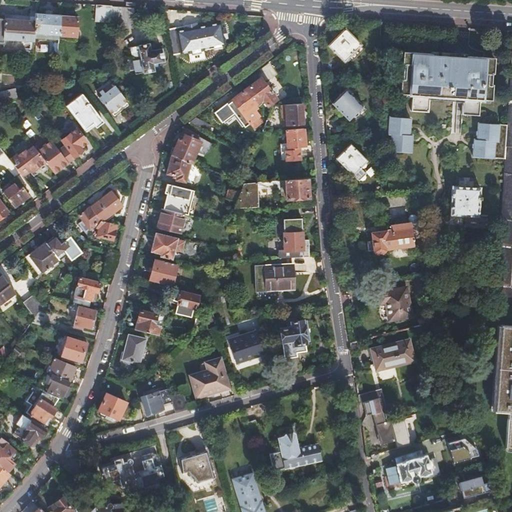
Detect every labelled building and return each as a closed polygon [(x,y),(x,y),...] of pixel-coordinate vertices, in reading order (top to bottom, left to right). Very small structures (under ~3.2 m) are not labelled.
[(112,5),(96,4),(95,20),(111,22),(112,5)] [(114,6),(112,22),(133,23),(134,8),(114,6)] [(35,16),(34,33),(59,35),(60,15),(60,14),(35,12),(35,16)] [(0,19),(0,41),(4,42),(4,39),(33,40),(34,33),(35,16),(5,15),(5,19),(0,19)] [(60,15),(59,35),(76,36),(78,16),(67,16),(63,15),(60,15)] [(184,26),(168,28),(171,50),(172,54),(188,51),(188,52),(203,49),(203,48),(211,46),(211,47),(222,45),(222,44),(225,44),(223,38),(225,38),(223,27),(221,27),(220,22),(207,24),(207,21),(198,23),(198,25),(184,27),(184,26)] [(345,30),(328,46),(343,62),(360,45),(345,30)] [(130,47),(132,58),(133,68),(134,73),(153,70),(152,63),(164,61),(162,49),(150,51),(149,44),(130,47)] [(491,101),(494,58),(402,52),(401,68),(402,68),(402,79),(401,79),(400,94),(401,95),(412,95),(411,99),(411,111),(427,112),(428,99),(428,96),(437,96),(454,97),(462,98),(462,101),(461,114),(478,116),(479,103),(479,100),(490,100),(491,101)] [(133,68),(132,58),(126,59),(125,61),(126,68),(129,69),(133,68)] [(511,63),(509,125),(507,159),(499,303),(511,304),(511,289),(510,288),(511,258),(511,63)] [(260,101),(261,102),(264,100),(268,105),(277,98),(260,76),(248,84),(260,101)] [(112,82),(109,84),(98,92),(114,115),(128,105),(112,82)] [(240,90),(254,109),(257,107),(255,105),(260,101),(248,84),(240,90)] [(0,91),(0,100),(0,101),(18,96),(15,88),(0,91)] [(247,120),(257,113),(254,109),(240,90),(230,98),(247,120)] [(38,91),(29,93),(27,93),(34,102),(41,97),(38,91)] [(76,119),(84,129),(92,122),(94,124),(96,126),(102,121),(81,92),(65,104),(73,114),(76,119)] [(346,92),(332,107),(348,122),(362,108),(346,92)] [(302,104),(283,105),(284,126),(303,125),(302,104)] [(390,152),(411,153),(412,136),(409,135),(410,119),(389,117),(388,135),(391,135),(390,152)] [(84,129),(85,130),(94,124),(92,122),(84,129)] [(473,157),(507,159),(509,125),(478,123),(477,140),(474,140),(473,157)] [(74,157),(75,156),(80,152),(82,150),(79,147),(77,144),(84,139),(75,126),(61,138),(74,157)] [(287,155),(301,154),(300,147),(306,147),(305,129),(288,130),(289,148),(290,148),(290,152),(286,152),(287,155)] [(190,163),(191,163),(199,142),(184,136),(182,141),(177,139),(175,147),(173,147),(170,155),(171,155),(190,163)] [(44,160),(54,173),(74,158),(63,144),(57,148),(50,138),(36,149),(44,160)] [(86,142),(84,139),(77,144),(79,147),(86,142)] [(34,168),(44,160),(36,149),(33,145),(28,149),(27,149),(26,150),(25,151),(24,151),(23,152),(22,153),(21,153),(20,154),(18,155),(16,155),(15,156),(14,156),(13,157),(12,157),(11,158),(10,159),(9,159),(21,175),(30,169),(30,165),(32,165),(33,166),(34,168)] [(255,146),(251,157),(265,157),(264,145),(255,146)] [(336,163),(353,178),(359,172),(367,163),(350,148),(336,163)] [(188,173),(190,163),(171,155),(167,172),(174,174),(177,175),(176,178),(186,180),(188,173)] [(359,172),(353,178),(359,184),(365,178),(359,172)] [(194,174),(188,173),(186,180),(192,182),(194,174)] [(239,193),(236,202),(234,207),(258,206),(257,188),(268,187),(268,189),(280,188),(281,200),(308,198),(306,178),(242,183),(242,184),(239,193)] [(452,182),(450,210),(478,212),(479,196),(482,196),(482,192),(479,192),(480,183),(452,182)] [(14,183),(3,192),(14,207),(29,196),(21,185),(18,188),(14,183)] [(185,214),(187,214),(193,190),(169,184),(167,192),(163,208),(185,214)] [(111,190),(90,205),(102,220),(122,204),(117,198),(119,197),(119,194),(115,190),(113,189),(111,191),(111,190)] [(224,198),(228,199),(236,202),(239,193),(234,191),(230,190),(229,193),(226,192),(224,198)] [(102,220),(90,205),(79,214),(90,228),(101,220),(102,220)] [(181,231),(185,214),(163,208),(162,208),(158,225),(181,231)] [(280,250),(281,258),(291,257),(312,256),(311,240),(304,240),(303,218),(285,220),(286,250),(280,250)] [(101,220),(90,228),(93,232),(96,227),(101,220)] [(116,223),(101,220),(96,227),(99,227),(97,235),(113,239),(113,237),(115,238),(116,231),(115,231),(116,223)] [(370,240),(366,241),(367,251),(372,250),(372,252),(374,254),(383,253),(384,251),(384,249),(411,244),(408,223),(381,227),(382,231),(369,233),(370,240)] [(236,226),(227,224),(226,231),(236,233),(236,226)] [(182,249),(184,238),(156,231),(152,249),(161,251),(161,254),(170,256),(172,247),(182,249)] [(46,244),(55,256),(65,249),(72,260),(84,251),(72,234),(61,242),(56,235),(54,237),(54,236),(46,241),(47,242),(46,244)] [(97,245),(110,248),(112,242),(98,239),(97,245)] [(55,268),(61,264),(55,256),(46,244),(25,258),(38,275),(52,264),(55,268)] [(281,258),(264,259),(264,267),(291,265),(291,257),(281,258)] [(160,283),(171,286),(177,264),(155,259),(150,278),(160,281),(160,283)] [(291,265),(264,267),(266,292),(293,291),(291,265)] [(266,292),(264,267),(254,268),(256,293),(266,292)] [(2,275),(0,276),(0,301),(14,292),(2,275)] [(99,281),(79,276),(75,290),(74,294),(73,300),(88,304),(90,298),(91,299),(93,290),(97,291),(99,281)] [(405,286),(377,293),(380,305),(385,304),(389,321),(412,316),(405,286)] [(33,291),(22,299),(33,315),(42,302),(33,291)] [(178,304),(176,313),(192,317),(194,308),(196,308),(199,295),(181,291),(180,294),(175,293),(174,300),(179,301),(178,304)] [(143,306),(159,310),(161,301),(145,298),(143,306)] [(79,305),(73,326),(88,329),(89,326),(91,327),(95,309),(79,305)] [(32,321),(47,325),(53,313),(40,306),(32,321)] [(134,329),(156,334),(159,322),(160,323),(162,315),(138,310),(134,329)] [(290,323),(286,324),(287,329),(279,330),(287,373),(299,371),(295,353),(305,351),(304,344),(305,344),(301,321),(290,323)] [(511,324),(497,324),(492,414),(507,415),(505,451),(511,451),(511,324)] [(255,328),(228,338),(236,362),(264,353),(255,328)] [(127,334),(122,355),(135,358),(134,362),(139,363),(145,338),(127,334)] [(64,344),(83,351),(86,341),(67,336),(64,344)] [(370,347),(373,361),(380,359),(383,367),(414,360),(408,338),(370,347)] [(83,351),(64,344),(61,355),(81,361),(83,351)] [(135,358),(122,355),(121,361),(134,364),(134,362),(135,358)] [(52,374),(69,381),(75,366),(56,359),(53,366),(55,366),(51,374),(52,374)] [(205,372),(190,376),(197,397),(228,387),(220,359),(202,364),(205,372)] [(380,359),(373,361),(375,369),(383,367),(380,359)] [(63,395),(69,381),(52,374),(49,382),(51,383),(48,389),(63,395)] [(53,406),(58,397),(32,384),(30,388),(32,390),(30,393),(38,398),(29,414),(43,422),(48,415),(51,416),(56,408),(53,406)] [(161,404),(172,401),(168,387),(140,397),(145,413),(147,413),(149,415),(152,414),(153,411),(162,408),(161,404)] [(380,407),(385,406),(382,390),(357,395),(358,402),(362,401),(378,398),(380,407)] [(26,412),(29,414),(38,398),(30,393),(26,401),(31,404),(26,412)] [(106,393),(98,410),(100,411),(100,414),(103,415),(105,413),(117,419),(126,401),(106,393)] [(409,445),(403,417),(391,420),(388,420),(385,406),(380,407),(378,398),(362,401),(365,415),(374,413),(376,424),(375,424),(379,444),(393,441),(394,448),(409,445)] [(46,429),(47,428),(32,419),(27,429),(22,426),(17,435),(33,445),(38,437),(40,438),(42,436),(45,435),(47,431),(46,429)] [(256,419),(246,422),(250,437),(261,434),(256,419)] [(277,450),(269,452),(273,469),(320,456),(315,439),(297,443),(293,429),(297,428),(296,425),(291,423),(279,426),(276,430),(280,444),(275,445),(277,450)] [(9,442),(2,437),(0,438),(0,447),(3,449),(7,444),(8,444),(9,442)] [(453,464),(478,457),(477,451),(464,440),(448,444),(453,464)] [(0,464),(8,471),(19,459),(16,457),(19,453),(8,444),(7,444),(3,449),(0,447),(0,464)] [(106,482),(113,480),(119,478),(121,486),(122,487),(129,485),(130,489),(143,486),(145,490),(160,485),(159,482),(157,476),(163,475),(153,445),(110,458),(112,464),(101,467),(106,482)] [(197,452),(192,454),(179,458),(183,475),(191,473),(199,482),(216,477),(208,449),(197,452)] [(402,456),(394,458),(395,464),(401,483),(410,480),(411,482),(411,483),(413,484),(414,484),(416,484),(417,484),(418,482),(419,481),(419,480),(418,478),(430,475),(425,455),(421,456),(419,451),(402,456)] [(7,479),(11,474),(8,471),(0,464),(0,486),(3,482),(6,485),(10,481),(7,479)] [(252,472),(234,478),(240,498),(242,497),(245,506),(243,507),(244,511),(264,511),(261,501),(258,502),(255,493),(258,492),(252,472)] [(53,475),(47,482),(52,489),(60,484),(53,475)] [(493,491),(488,475),(458,483),(463,500),(466,499),(473,493),(474,493),(475,496),(493,491)] [(54,502),(48,507),(52,511),(71,511),(74,510),(61,496),(58,494),(53,497),(54,502)] [(92,509),(95,511),(128,511),(128,501),(117,502),(116,501),(115,500),(113,499),(112,499),(110,500),(109,501),(109,503),(107,503),(107,497),(96,498),(97,504),(92,509)]
